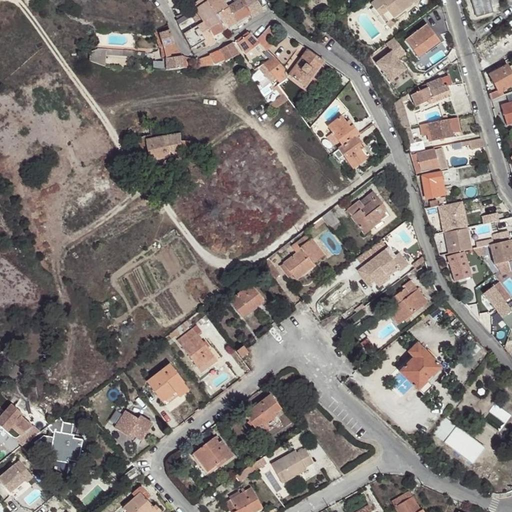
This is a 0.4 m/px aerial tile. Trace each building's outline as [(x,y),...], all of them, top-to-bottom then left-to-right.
[(199,0),(194,5),(197,9),(207,2),(210,7),(220,0),(199,0)] [(220,0),(210,7),(216,16),(228,9),(222,0),(220,0)] [(232,0),(236,4),(228,9),(238,26),(244,21),(242,19),(250,15),(251,14),(242,0),(232,0)] [(242,0),(251,14),(250,15),(251,17),(251,18),(263,11),(256,0),(242,0)] [(376,0),(371,4),(389,28),(395,24),(392,20),(416,0),(376,0)] [(471,0),(477,17),(493,12),(491,6),(488,0),(471,0)] [(197,9),(195,10),(203,23),(212,37),(225,29),(216,16),(210,7),(207,2),(197,9)] [(228,9),(216,16),(225,29),(230,26),(234,33),(240,30),(239,27),(238,26),(228,9)] [(195,10),(189,14),(191,18),(196,27),(197,27),(203,23),(195,10)] [(191,18),(179,26),(191,50),(192,49),(203,42),(205,41),(197,27),(196,27),(191,18)] [(203,23),(197,27),(205,41),(203,42),(206,47),(216,42),(212,37),(203,23)] [(257,40),(266,49),(267,50),(273,44),(269,41),(278,29),(272,25),(270,26),(257,40)] [(159,34),(163,48),(166,59),(166,62),(166,70),(184,68),(182,56),(175,44),(170,31),(169,26),(155,31),(157,34),(159,34)] [(405,41),(418,58),(426,52),(425,51),(438,40),(430,30),(428,31),(424,27),(405,41)] [(157,34),(154,33),(159,48),(161,48),(163,60),(166,59),(163,48),(159,34),(157,34)] [(238,43),(245,55),(253,49),(257,55),(266,49),(257,40),(251,33),(238,43)] [(405,53),(394,38),(386,44),(392,52),(377,64),(390,82),(405,70),(397,59),(405,53)] [(478,46),(485,62),(489,60),(490,64),(508,57),(507,52),(504,54),(497,38),(478,46)] [(425,51),(426,52),(439,42),(438,40),(425,51)] [(219,50),(220,51),(225,62),(238,55),(239,55),(233,44),(233,43),(219,50)] [(106,49),(99,49),(95,50),(90,53),(89,61),(105,67),(105,55),(106,49)] [(271,55),(267,50),(262,55),(267,60),(271,55)] [(288,75),(305,88),(324,62),(307,50),(300,59),(289,74),(288,75)] [(225,62),(220,51),(210,56),(215,66),(225,62)] [(283,69),(289,74),(300,59),(294,55),(283,69)] [(200,60),(202,67),(215,66),(210,56),(200,60)] [(263,64),(264,64),(276,79),(280,83),(286,78),(284,74),(285,70),(283,69),(273,57),(263,64)] [(163,71),(166,70),(166,62),(153,61),(153,70),(163,71)] [(489,75),(498,90),(489,94),(491,101),(504,95),(502,91),(511,85),(511,74),(508,68),(505,61),(496,65),(499,69),(489,75)] [(276,79),(264,64),(259,69),(272,83),(276,79)] [(448,76),(441,79),(444,87),(447,86),(452,84),(448,76)] [(411,95),(415,107),(429,101),(431,104),(451,96),(447,86),(444,87),(441,79),(441,78),(426,84),(418,88),(419,89),(418,90),(418,92),(411,95)] [(269,105),(273,112),(288,101),(284,95),(269,105)] [(394,103),(396,109),(404,107),(401,98),(394,103)] [(511,101),(500,106),(506,126),(511,123),(511,101)] [(404,107),(395,109),(402,129),(409,127),(410,127),(404,107)] [(328,127),(333,133),(343,146),(354,138),(358,135),(352,126),(349,128),(341,117),(328,127)] [(450,119),(428,124),(430,135),(431,142),(454,137),(453,132),(461,130),(458,117),(450,119)] [(87,131),(99,145),(98,147),(107,157),(119,146),(97,122),(87,131)] [(132,127),(135,139),(145,137),(160,134),(158,122),(132,127)] [(428,124),(420,125),(422,136),(430,135),(428,124)] [(409,127),(402,129),(408,145),(414,143),(409,127)] [(333,133),(327,137),(334,146),(337,144),(339,148),(343,146),(333,133)] [(146,140),(145,137),(135,139),(130,140),(133,154),(141,164),(181,155),(181,153),(181,142),(180,134),(146,140)] [(338,149),(343,156),(353,169),(366,159),(358,148),(360,146),(354,138),(343,146),(339,148),(338,149)] [(470,146),(471,149),(483,147),(481,139),(469,141),(470,146)] [(190,141),(181,142),(181,153),(190,153),(190,141)] [(408,145),(409,152),(418,151),(424,149),(422,142),(414,143),(408,145)] [(409,152),(415,174),(440,168),(440,171),(447,169),(441,148),(434,150),(434,149),(419,153),(418,151),(409,152)] [(338,149),(334,153),(339,159),(343,156),(338,149)] [(132,170),(120,179),(125,184),(136,175),(132,170)] [(346,178),(351,183),(360,176),(355,171),(346,178)] [(423,184),(426,199),(445,195),(441,172),(422,175),(423,184)] [(389,214),(385,208),(382,211),(379,208),(383,205),(373,192),(364,199),(368,204),(364,207),(360,202),(359,200),(347,211),(351,217),(350,218),(364,235),(373,228),(373,227),(389,214)] [(454,205),(447,206),(450,223),(457,222),(454,205)] [(432,209),(432,210),(433,213),(435,226),(450,223),(447,206),(432,209)] [(330,211),(321,218),(324,222),(333,232),(341,226),(330,211)] [(321,218),(312,224),(315,229),(324,222),(321,218)] [(445,233),(449,254),(471,250),(467,229),(445,233)] [(496,236),(498,242),(510,239),(508,233),(496,236)] [(283,263),(283,264),(292,275),(296,281),(302,276),(316,266),(314,264),(322,258),(317,252),(320,250),(311,239),(307,235),(291,248),(296,254),(283,263)] [(490,245),(494,264),(501,273),(511,270),(511,248),(510,240),(490,245)] [(363,267),(375,283),(385,275),(387,277),(398,268),(391,259),(394,257),(388,248),(363,267)] [(447,257),(454,282),(472,276),(464,252),(454,254),(447,257)] [(262,263),(274,279),(280,274),(268,259),(262,263)] [(283,264),(280,266),(289,278),(292,275),(283,264)] [(321,272),(316,266),(302,276),(308,282),(321,272)] [(375,283),(363,267),(358,271),(370,287),(375,283)] [(476,274),(479,281),(489,277),(487,270),(476,274)] [(264,302),(250,285),(232,299),(235,304),(233,305),(242,316),(255,306),(256,307),(264,302)] [(408,293),(404,289),(388,300),(394,308),(404,320),(427,302),(415,287),(408,293)] [(362,308),(357,301),(340,313),(345,320),(362,308)] [(255,306),(242,316),(243,318),(256,307),(255,306)] [(367,315),(362,308),(345,320),(350,327),(367,315)] [(394,308),(391,310),(401,323),(404,320),(394,308)] [(201,332),(197,326),(177,341),(202,373),(211,366),(208,361),(214,357),(197,335),(201,332)] [(408,352),(413,358),(399,372),(418,391),(419,390),(424,395),(433,386),(427,382),(441,367),(417,343),(408,352)] [(248,353),(243,347),(237,352),(242,358),(248,353)] [(214,357),(208,361),(211,366),(217,361),(214,357)] [(498,373),(486,363),(479,372),(492,382),(498,373)] [(169,364),(146,382),(164,405),(172,399),(170,397),(175,392),(178,395),(180,398),(189,391),(183,384),(184,383),(169,364)] [(244,415),(254,427),(260,422),(262,425),(268,432),(281,422),(275,414),(273,412),(279,407),(270,395),(244,415)] [(11,405),(0,417),(0,427),(5,432),(11,437),(12,438),(13,438),(15,439),(16,438),(17,438),(32,427),(21,417),(22,415),(11,405)] [(153,424),(127,408),(114,428),(133,440),(135,437),(142,442),(153,424)] [(49,426),(48,427),(52,432),(52,433),(56,433),(71,436),(70,439),(77,441),(80,426),(73,424),(63,422),(60,418),(49,426)] [(435,434),(445,442),(457,427),(446,419),(435,434)] [(484,448),(457,427),(445,442),(472,463),(484,448)] [(71,436),(56,433),(55,438),(44,436),(34,444),(43,454),(44,452),(52,454),(50,459),(68,462),(67,465),(75,466),(81,441),(77,441),(70,439),(71,436)] [(194,454),(209,474),(233,457),(221,442),(219,443),(214,438),(194,454)] [(271,466),(282,484),(306,470),(305,468),(313,463),(305,449),(297,453),(296,451),(271,466)] [(252,465),(256,470),(256,471),(267,463),(262,458),(252,465)] [(21,463),(0,480),(11,494),(24,482),(26,485),(34,479),(21,463)] [(235,477),(239,482),(256,470),(252,465),(235,477)] [(121,478),(128,487),(142,476),(135,467),(121,478)] [(103,484),(112,490),(117,482),(109,476),(103,484)] [(0,491),(4,498),(9,494),(0,483),(0,491)] [(123,509),(126,511),(157,511),(153,507),(146,500),(150,496),(143,489),(142,488),(141,488),(139,488),(132,494),(135,497),(123,509)] [(246,491),(244,488),(241,490),(243,493),(240,494),(238,492),(229,497),(237,511),(235,511),(256,511),(263,508),(251,488),(246,491)] [(391,502),(397,511),(423,511),(422,509),(421,511),(413,497),(412,497),(409,491),(391,502)]
